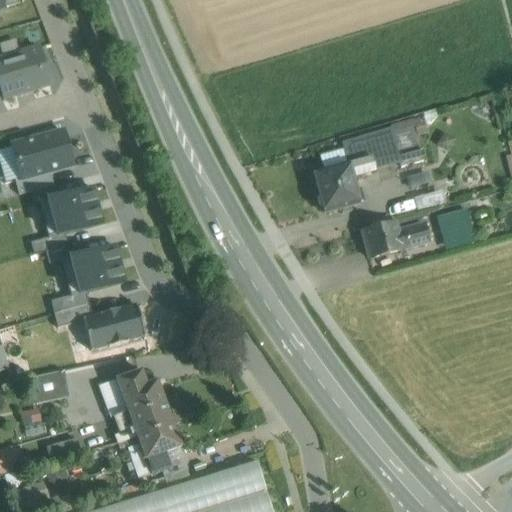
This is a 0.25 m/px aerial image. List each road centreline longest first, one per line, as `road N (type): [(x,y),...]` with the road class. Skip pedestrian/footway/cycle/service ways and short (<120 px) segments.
road 1 (primary): [(123,0),(243,263),(350,419),(430,511)]
road 2 (residential): [(82,95),(162,291),(225,322),(236,337)]
road 3 (residential): [(319,511),(308,438),(236,337)]
